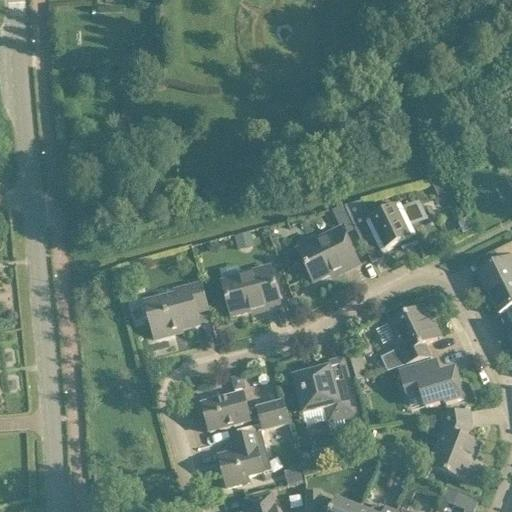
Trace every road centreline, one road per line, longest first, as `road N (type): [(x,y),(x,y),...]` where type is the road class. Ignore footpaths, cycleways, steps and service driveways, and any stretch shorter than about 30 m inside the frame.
road 1 (residential): [(511,405),(452,287),(418,277),(276,347),(185,370),(169,384),(167,406),(197,511)]
road 2 (tertiary): [(57,511),(17,0)]
